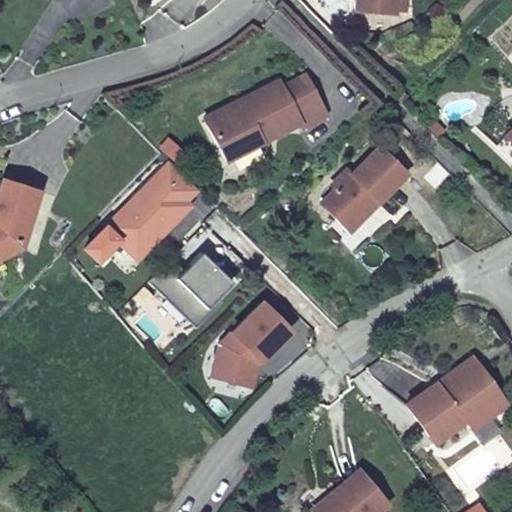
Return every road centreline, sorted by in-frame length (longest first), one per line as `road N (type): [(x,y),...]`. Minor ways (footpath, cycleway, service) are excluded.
road 1 (residential): [(484,265),(391,311),(281,397),(187,511)]
road 2 (residential): [(0,103),(147,60),(213,26),(242,0)]
